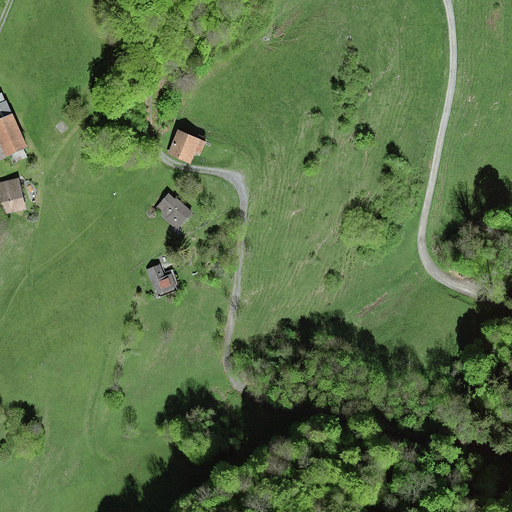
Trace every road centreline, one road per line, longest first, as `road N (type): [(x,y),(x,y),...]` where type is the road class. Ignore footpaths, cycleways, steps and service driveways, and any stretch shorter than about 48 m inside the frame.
road 1 (track): [(132,0),(151,49),(148,117),(162,158),(228,175),(242,191),(227,338),(227,365),(242,388),(271,402),(432,444),(475,444),(511,460)]
road 2 (track): [(511,309),(432,273),(423,253),(420,230),(454,85),(443,0)]
